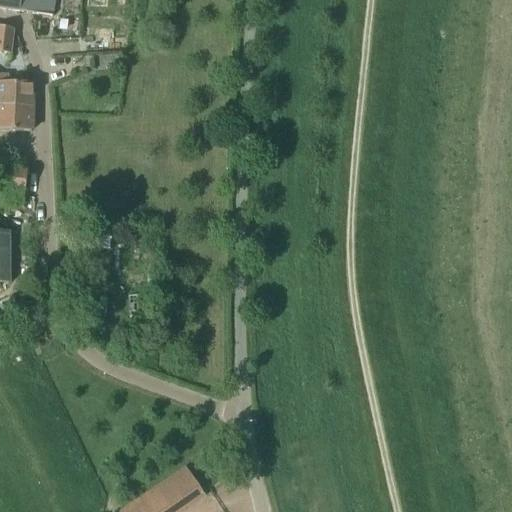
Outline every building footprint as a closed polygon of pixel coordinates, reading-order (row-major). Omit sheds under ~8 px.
[(0,0),(0,8),(54,17),(56,0),(0,0)] [(0,53),(10,55),(13,31),(0,28),(0,53)] [(0,107),(32,108),(33,85),(6,84),(6,76),(0,76),(0,107)] [(0,132),(31,133),(32,108),(0,107),(0,132)] [(0,169),(0,206),(24,210),(29,173),(0,169)] [(112,233),(83,230),(82,247),(111,250),(112,233)] [(0,284),(9,285),(8,233),(0,232),(0,284)] [(121,511),(181,511),(204,496),(186,469),(121,511)]
